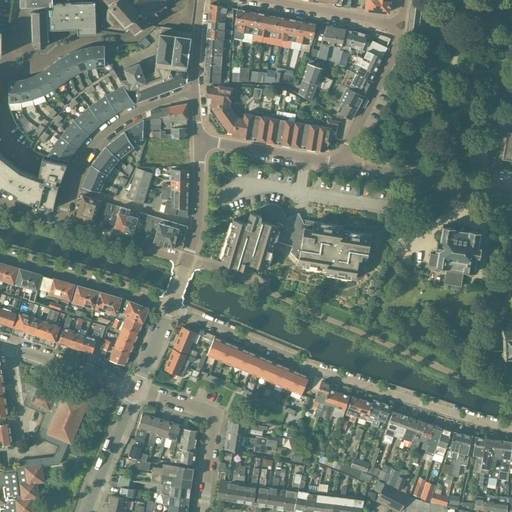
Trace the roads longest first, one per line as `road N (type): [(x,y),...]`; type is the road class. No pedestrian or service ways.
road 1 (residential): [(511,428),(302,364),(169,305)]
road 2 (residential): [(0,251),(169,305)]
road 3 (residential): [(203,511),(210,414),(137,389)]
road 4 (residential): [(340,163),(511,192)]
road 5 (residential): [(340,163),(399,38),(386,23)]
road 6 (residential): [(77,165),(112,122),(196,93)]
road 7 (residential): [(198,139),(340,163)]
road 8 (residential): [(77,165),(17,140),(6,118),(4,70)]
road 9 (residential): [(137,389),(9,348)]
road 10 (residential): [(187,261),(61,222)]
road 11 (residential): [(88,511),(137,389)]
road 12 (residential): [(259,0),(386,23)]
road 13 (residential): [(187,261),(200,206),(198,139)]
